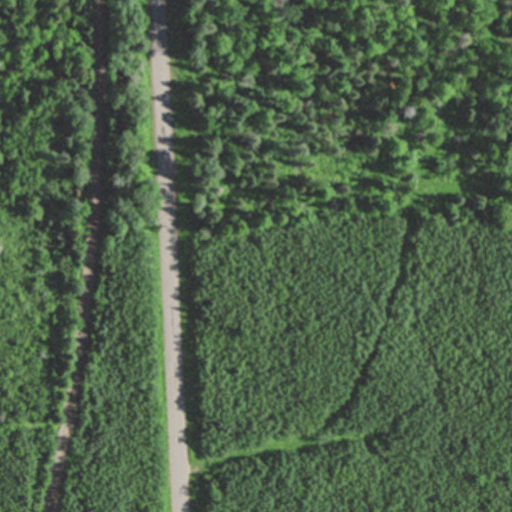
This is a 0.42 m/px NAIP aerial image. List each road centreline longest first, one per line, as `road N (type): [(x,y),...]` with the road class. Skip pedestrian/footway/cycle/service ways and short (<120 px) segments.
road 1 (track): [(99,0),(102,55),(79,342),(45,511)]
road 2 (tertiary): [(178,511),(155,0)]
